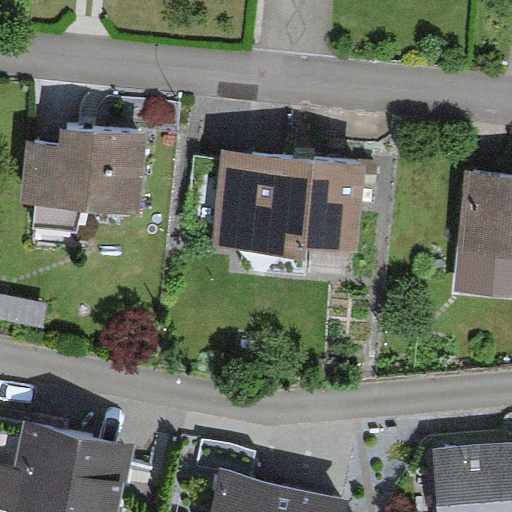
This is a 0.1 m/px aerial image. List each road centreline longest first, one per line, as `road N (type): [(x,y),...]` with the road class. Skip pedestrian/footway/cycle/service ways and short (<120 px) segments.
road 1 (residential): [(511,379),(236,403),(0,353)]
road 2 (residential): [(0,40),(511,90)]
